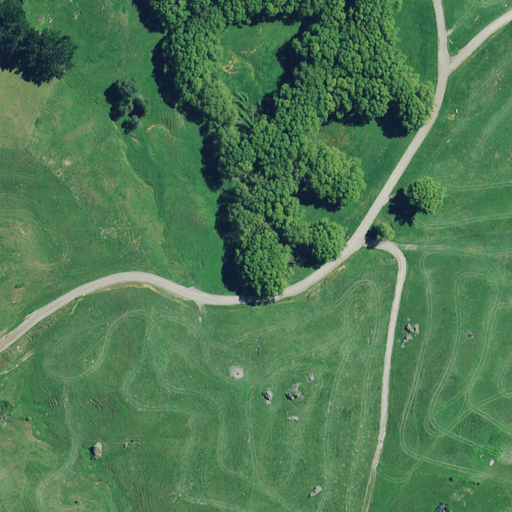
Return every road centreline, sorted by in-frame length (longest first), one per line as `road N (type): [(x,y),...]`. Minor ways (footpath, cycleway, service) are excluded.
road 1 (track): [(0,346),(77,291),(120,277),(244,300),(289,292),(325,270),(357,239),(439,99),(437,0)]
road 2 (track): [(357,239),(389,246),(403,264),(364,511)]
